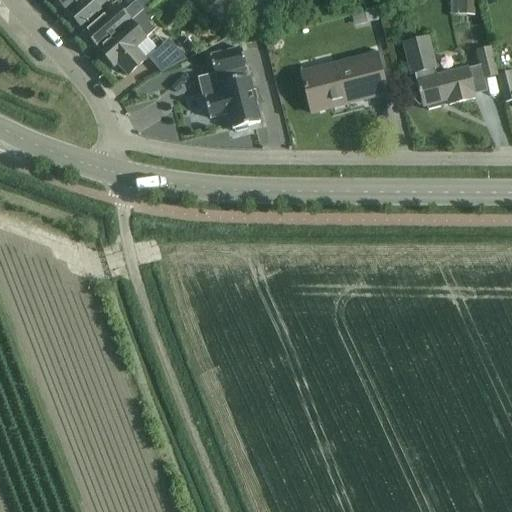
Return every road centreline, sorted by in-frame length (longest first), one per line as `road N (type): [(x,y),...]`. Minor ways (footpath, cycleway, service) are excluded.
road 1 (tertiary): [(159,184),(511,194)]
road 2 (unclassified): [(222,511),(146,313),(122,219),(127,177)]
road 3 (residential): [(279,159),(511,161)]
road 4 (residential): [(114,142),(96,97),(8,0)]
road 5 (track): [(160,249),(108,265),(85,263),(0,222)]
road 6 (residential): [(279,159),(190,156),(114,142)]
